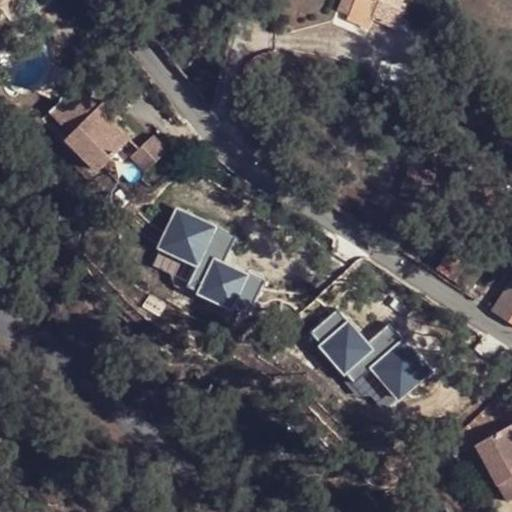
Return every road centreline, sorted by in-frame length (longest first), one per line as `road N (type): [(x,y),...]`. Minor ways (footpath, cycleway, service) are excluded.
road 1 (residential): [(511,329),(258,174),(207,131)]
road 2 (unclassified): [(217,511),(156,452),(0,349)]
road 3 (residential): [(207,131),(106,0)]
road 4 (residential): [(245,0),(207,131)]
